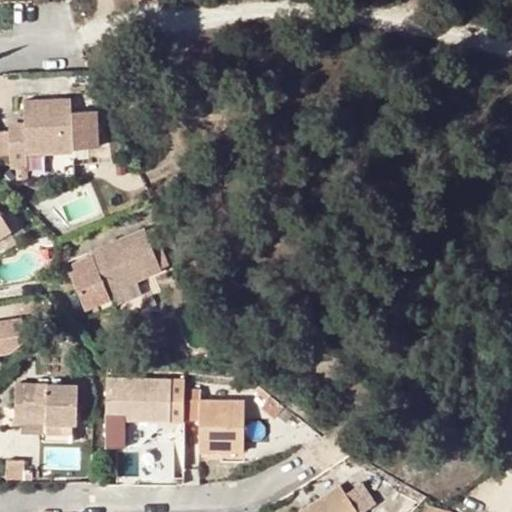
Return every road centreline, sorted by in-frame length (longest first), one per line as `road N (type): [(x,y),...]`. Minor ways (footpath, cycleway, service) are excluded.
road 1 (track): [(100,33),(301,6),(511,43)]
road 2 (residential): [(309,463),(262,490),(210,500),(0,505)]
